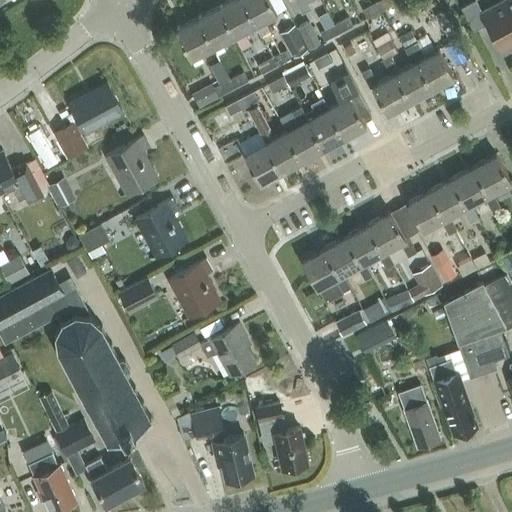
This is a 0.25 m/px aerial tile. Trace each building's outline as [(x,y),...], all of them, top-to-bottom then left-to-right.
[(234,35),(241,49),(251,44),(244,30),(256,23),(243,0),(228,0),(219,5),(234,35)] [(243,0),(256,23),(260,32),(266,28),(262,20),(276,13),(269,0),(243,0)] [(293,0),(295,3),(296,2),(301,12),(312,7),(308,0),(293,0)] [(394,0),(378,0),(377,1),(381,10),(395,3),(394,0)] [(475,0),(474,0),(461,7),(474,30),(487,23),(502,50),(511,44),(511,16),(503,0),(482,12),(475,0)] [(511,16),(511,0),(503,0),(511,16)] [(367,17),(381,10),(377,1),(362,8),(367,17)] [(234,35),(219,5),(197,16),(213,46),(217,54),(225,49),(221,41),(234,35)] [(348,15),(334,22),(339,31),(353,24),(348,15)] [(213,46),(197,16),(176,28),(194,65),(203,60),(199,53),(213,46)] [(297,26),(309,47),(321,41),(309,19),(297,26)] [(339,31),(334,22),(320,30),(325,38),(339,31)] [(293,24),(281,31),(294,56),(307,48),(293,24)] [(405,48),(413,62),(428,90),(453,76),(438,48),(425,55),(418,41),(405,48)] [(286,47),(272,55),(277,64),(291,56),(286,47)] [(318,67),(332,59),(327,50),(313,57),(318,67)] [(262,71),(277,64),(272,55),(258,62),(262,71)] [(387,76),(401,104),(428,90),(413,62),(399,70),(391,55),(383,59),(391,74),(387,76)] [(220,94),(234,87),(229,78),(219,59),(210,64),(220,83),(215,85),(220,94)] [(369,67),(361,72),(369,86),(372,85),(387,112),(401,104),(387,76),(377,82),(369,67)] [(229,78),(234,87),(247,80),(243,71),(229,78)] [(366,124),(350,95),(359,90),(348,71),(330,81),(340,100),(329,106),(328,107),(344,136),(366,124)] [(272,90),(286,83),(282,74),(267,82),(272,90)] [(219,94),(212,81),(193,91),(200,104),(216,96),(219,94)] [(70,101),(85,129),(122,109),(107,82),(70,101)] [(253,89),(239,97),(244,105),(258,98),(253,89)] [(314,106),(305,110),(304,111),(323,147),(344,136),(328,107),(329,106),(322,94),(311,100),(314,106)] [(249,115),(244,105),(239,97),(225,104),(229,113),(239,108),(244,118),(249,115)] [(264,136),(273,130),(257,102),(248,108),(264,136)] [(292,108),(300,122),(286,130),(302,159),(323,147),(304,111),(305,110),(301,103),(292,108)] [(216,117),(213,112),(203,118),(211,133),(231,123),(226,112),(216,117)] [(87,145),(74,120),(54,131),(67,156),(87,145)] [(223,141),(248,133),(245,123),(220,132),(223,141)] [(251,135),(257,146),(244,153),(260,182),(281,170),(265,141),(266,141),(260,130),(251,135)] [(286,130),(266,141),(265,141),(281,170),(302,159),(286,130)] [(143,149),(149,145),(143,134),(105,154),(126,193),(157,176),(143,149)] [(47,180),(36,159),(13,170),(3,149),(0,150),(0,191),(11,186),(19,200),(25,197),(28,203),(44,195),(39,184),(47,180)] [(489,192),(492,191),(505,184),(511,195),(511,178),(510,179),(496,153),(474,165),(489,192)] [(489,192),(474,165),(452,177),(467,204),(470,203),(484,195),(492,210),(500,205),(492,191),(489,192)] [(60,205),(76,197),(64,175),(49,183),(60,205)] [(467,204),(452,177),(430,189),(446,216),(449,214),(462,207),(470,222),(478,217),(470,203),(467,204)] [(446,216),(430,189),(408,200),(423,228),(440,219),(448,233),(456,229),(449,214),(446,216)] [(156,255),(187,238),(173,212),(179,208),(173,197),(135,217),(156,255)] [(371,221),(386,248),(400,241),(408,256),(417,251),(408,235),(405,237),(390,211),(371,221)] [(101,242),(108,238),(100,221),(78,231),(92,259),(106,252),(101,242)] [(350,233),(365,260),(379,253),(387,267),(394,263),(386,248),(371,221),(350,233)] [(364,280),(370,276),(373,275),(365,260),(350,233),(328,245),(343,272),(356,265),(364,280)] [(351,287),(343,272),(328,245),(302,259),(317,286),(334,277),(342,292),(351,287)] [(511,279),(511,282),(511,283),(511,285),(511,247),(498,254),(511,279)] [(19,253),(0,262),(0,264),(9,282),(29,272),(19,253)] [(206,272),(212,269),(206,257),(169,277),(189,316),(220,299),(206,272)] [(0,333),(0,334),(1,333),(5,341),(57,313),(61,320),(55,334),(57,348),(107,440),(149,417),(126,371),(128,370),(129,368),(125,359),(122,359),(120,360),(101,325),(90,315),(75,286),(63,292),(58,281),(70,275),(62,260),(0,293),(0,333)] [(443,284),(431,262),(412,272),(424,294),(443,284)] [(469,375),(496,366),(494,358),(508,353),(500,328),(505,326),(506,328),(511,324),(511,285),(511,283),(510,284),(504,273),(484,283),(482,280),(443,301),(458,342),(469,375)] [(118,290),(129,310),(158,295),(148,275),(118,290)] [(391,312),(403,306),(414,300),(407,287),(396,293),(385,299),(391,312)] [(359,308),(335,320),(342,334),(366,323),(359,308)] [(56,315),(13,338),(18,347),(56,327),(60,321),(56,315)] [(208,355),(217,350),(229,374),(255,360),(243,339),(247,336),(240,322),(201,342),(208,355)] [(178,353),(179,354),(200,342),(194,330),(160,349),(166,359),(178,353)] [(15,351),(0,358),(0,381),(24,370),(15,351)] [(453,431),(476,423),(466,395),(452,355),(428,363),(433,378),(443,375),(451,400),(444,402),(453,431)] [(259,385),(257,376),(247,378),(249,388),(259,385)] [(418,443),(440,436),(427,398),(423,399),(419,388),(412,391),(410,385),(399,390),(418,443)] [(282,465),(307,460),(300,424),(286,427),(280,399),(255,404),(264,443),(276,440),(282,465)] [(227,476),(253,470),(243,431),(224,436),(222,428),(224,427),(218,404),(191,411),(197,434),(212,431),(214,438),(213,439),(217,454),(220,453),(227,476)] [(54,430),(55,434),(62,448),(63,447),(71,462),(83,457),(78,446),(97,437),(86,415),(54,430)] [(85,463),(91,475),(106,501),(144,481),(130,454),(106,467),(100,455),(85,463)] [(41,500),(45,498),(50,508),(64,503),(67,504),(73,502),(74,499),(76,497),(60,461),(53,465),(49,457),(31,465),(34,473),(33,473),(40,486),(35,489),(41,500)]
